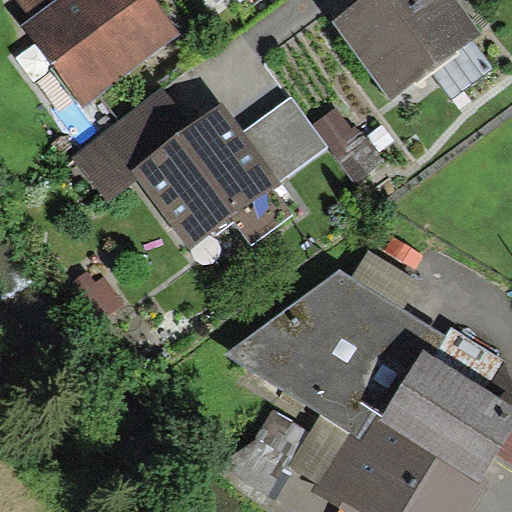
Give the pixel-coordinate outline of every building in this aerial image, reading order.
[(83,106),(179,33),(154,0),(14,0),(30,21),(23,26),(83,106)] [(365,0),(332,25),(389,102),(431,71),(451,98),(491,68),(469,38),(478,32),(453,0),(365,0)] [(161,89),(72,154),(107,202),(139,179),(132,170),(189,127),(161,89)] [(291,98),(243,132),(280,182),(328,147),(291,98)] [(139,179),(191,248),(212,233),(217,238),(236,224),(251,245),(292,214),(273,188),(280,182),(243,132),(222,104),(189,127),(132,170),(139,179)] [(337,108),(314,125),(357,186),(387,165),(359,124),(352,129),(337,108)] [(370,252),(352,280),(402,310),(419,280),(370,252)] [(345,511),(468,511),(489,479),(485,475),(499,454),(511,460),(511,378),(505,361),(449,326),(444,334),(402,310),(352,280),(339,272),(226,353),(321,413),(287,467),(317,484),(312,492),(345,511)]
